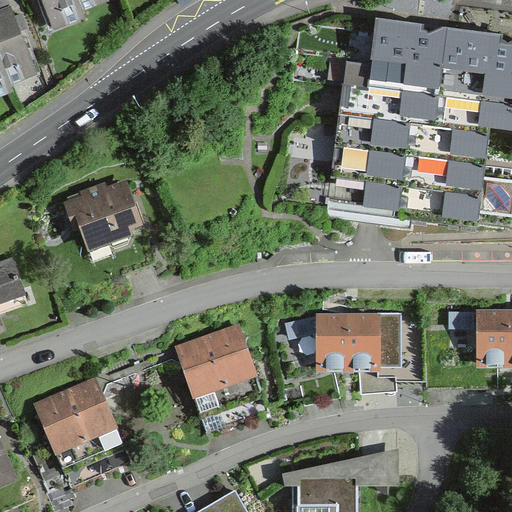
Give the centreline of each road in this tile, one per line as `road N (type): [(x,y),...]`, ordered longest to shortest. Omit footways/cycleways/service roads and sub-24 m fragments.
road 1 (residential): [(511,272),(263,281),(0,369)]
road 2 (residential): [(106,511),(285,436),(372,419),(428,419)]
road 3 (primary): [(258,0),(0,167)]
